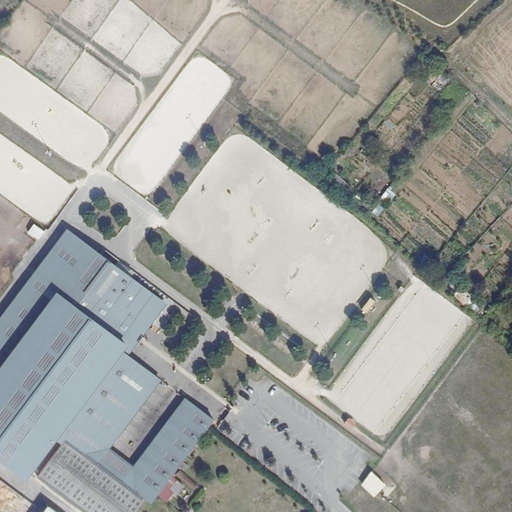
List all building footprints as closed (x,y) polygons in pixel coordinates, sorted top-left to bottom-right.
[(27,233),(38,240),(45,229),(33,223),(27,233)] [(68,234),(0,321),(0,372),(55,299),(127,351),(59,442),(66,447),(146,504),(150,507),(214,424),(184,401),(133,470),(111,451),(162,384),(127,359),(167,308),(68,234)] [(371,297),(362,308),(366,312),(375,301),(371,297)] [(0,372),(0,469),(24,488),(59,442),(127,351),(55,299),(0,372)] [(81,511),(140,511),(146,504),(66,447),(38,480),(81,511)] [(179,471),(176,475),(193,488),(196,484),(179,471)] [(375,497),(387,484),(373,471),(360,483),(375,497)]
